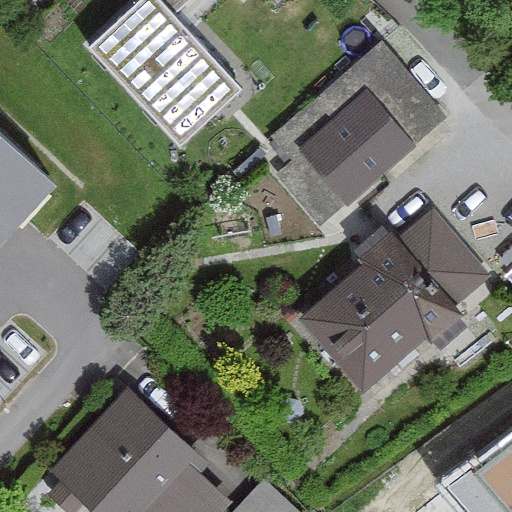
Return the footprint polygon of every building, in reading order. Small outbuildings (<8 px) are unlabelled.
[(149,0),(150,0),(95,50),(182,144),(238,92),(170,17),(188,0),(149,0)] [(450,122),(383,44),(270,140),(293,167),(278,180),(321,231),(450,122)] [(0,270),(77,184),(0,116),(0,270)] [(495,286),(430,216),(307,327),(375,401),(441,341),(449,350),(479,322),(468,310),(495,286)] [(204,454),(136,389),(59,470),(102,511),(226,511),(235,504),(194,465),(204,454)] [(511,511),(511,440),(475,470),(507,511),(511,511)] [(307,511),(268,472),(231,508),(234,511),(307,511)]
